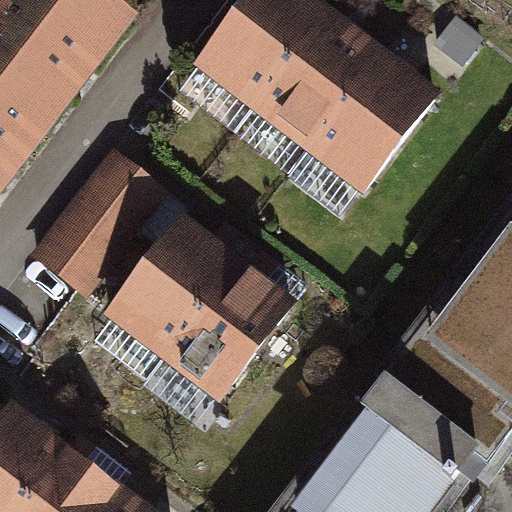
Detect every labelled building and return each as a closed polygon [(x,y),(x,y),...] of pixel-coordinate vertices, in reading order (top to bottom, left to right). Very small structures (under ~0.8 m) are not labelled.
[(0,0),(0,197),(134,22),(104,0),(0,0)] [(328,18),(305,0),(251,0),(201,65),(257,109),(328,18)] [(382,60),(328,18),(257,109),(311,151),(382,60)] [(436,102),(382,60),(311,151),(365,193),(436,102)] [(79,295),(160,198),(116,161),(35,258),(79,295)] [(452,511),(511,437),(511,201),(263,511),(452,511)] [(238,269),(182,225),(111,316),(167,360),(238,269)] [(292,311),(238,269),(167,360),(221,402),(292,311)] [(0,511),(21,511),(66,455),(10,411),(0,424),(0,511)] [(108,511),(120,497),(66,455),(21,511),(108,511)] [(139,511),(120,497),(108,511),(139,511)]
